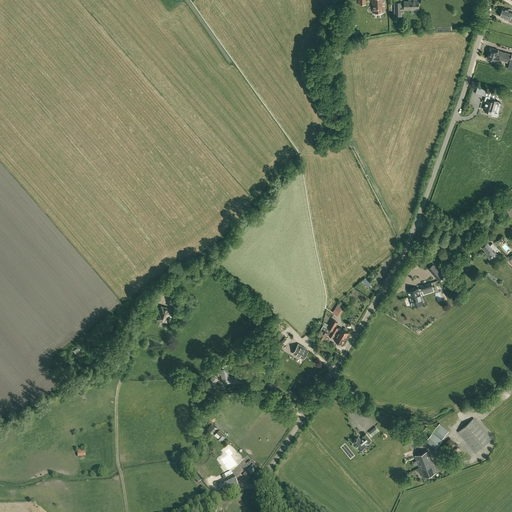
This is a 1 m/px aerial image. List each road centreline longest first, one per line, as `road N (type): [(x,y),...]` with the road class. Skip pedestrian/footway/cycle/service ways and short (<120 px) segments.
road 1 (unclassified): [(260,484),(350,343),(413,224),(488,0)]
road 2 (track): [(127,511),(117,390),(135,333),(163,301)]
